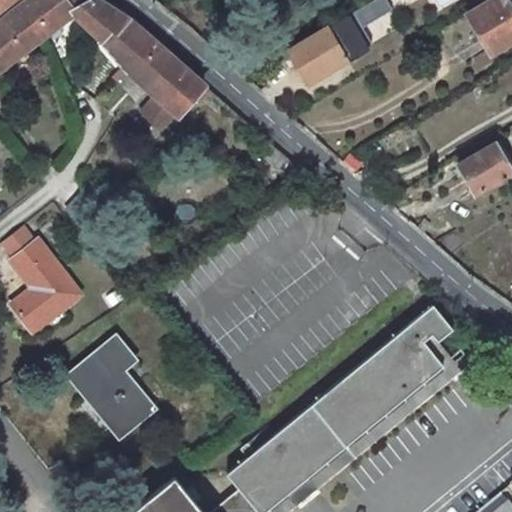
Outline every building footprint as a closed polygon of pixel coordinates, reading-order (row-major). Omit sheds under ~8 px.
[(490,51),(511,38),(511,8),(507,0),(487,0),(467,13),(490,51)] [(351,10),(287,49),(308,81),(372,42),(351,10)] [(511,162),(499,139),(456,163),(474,192),(511,170),(509,166),(511,164),(511,162)] [(34,241),(21,224),(2,239),(15,256),(34,241)] [(31,329),(80,291),(38,237),(34,241),(15,256),(11,259),(32,286),(10,302),(31,329)] [(125,511),(257,511),(440,363),(422,338),(432,331),(437,339),(451,327),(432,304),(225,472),(237,488),(206,511),(202,511),(172,475),(149,493),(130,469),(115,481),(135,504),(125,511)] [(287,511),(476,358),(451,327),(437,339),(432,331),(422,338),(440,363),(257,511),(287,511)] [(136,357),(115,333),(68,373),(88,396),(93,393),(125,432),(155,407),(146,394),(142,396),(120,370),(136,357)] [(511,511),(511,487),(481,511),(511,511)]
